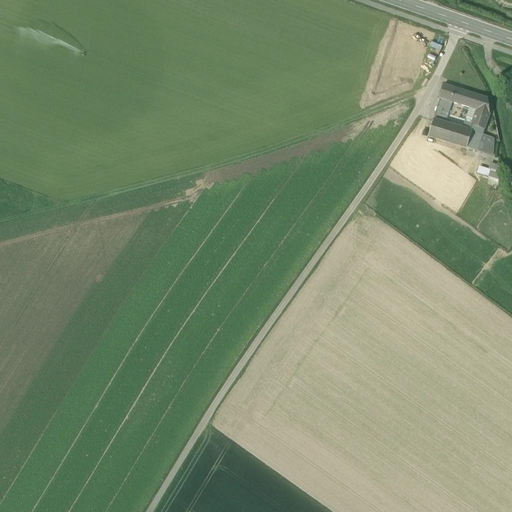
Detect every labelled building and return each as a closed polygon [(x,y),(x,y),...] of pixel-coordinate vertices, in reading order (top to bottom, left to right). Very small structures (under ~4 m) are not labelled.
[(471,125),(484,130),(489,115),(487,99),(474,95),(467,92),(454,88),(443,85),(443,86),(439,99),(440,99),(452,103),(470,109),(476,111),(471,125)] [(433,121),(445,124),(452,103),(440,99),(435,112),(436,112),(433,121)] [(476,111),(470,109),(463,130),(465,130),(467,124),(471,125),(476,111)] [(428,137),(466,149),(471,132),(465,130),(463,130),(445,124),(433,121),(428,137)] [(467,124),(465,130),(471,132),(466,149),(492,157),(493,139),(482,136),(484,130),(471,125),(467,124)] [(495,179),(500,166),(490,162),(488,169),(479,166),(476,173),(495,179)]
